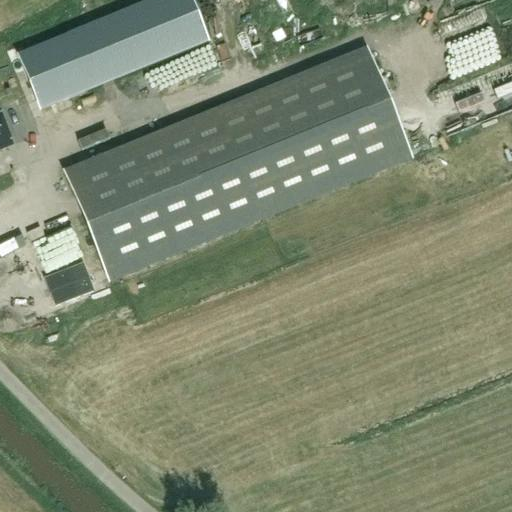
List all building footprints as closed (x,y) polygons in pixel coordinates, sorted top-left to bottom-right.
[(190,0),(151,0),(18,54),(42,112),(208,44),(190,0)] [(424,65),(431,88),(459,80),(445,29),(417,37),(422,53),(410,57),(413,68),(424,65)] [(67,175),(110,280),(408,159),(365,53),(67,175)] [(18,131),(33,125),(26,106),(11,112),(18,131)] [(0,150),(12,146),(0,116),(0,150)] [(50,262),(20,274),(36,309),(64,299),(50,262)]
